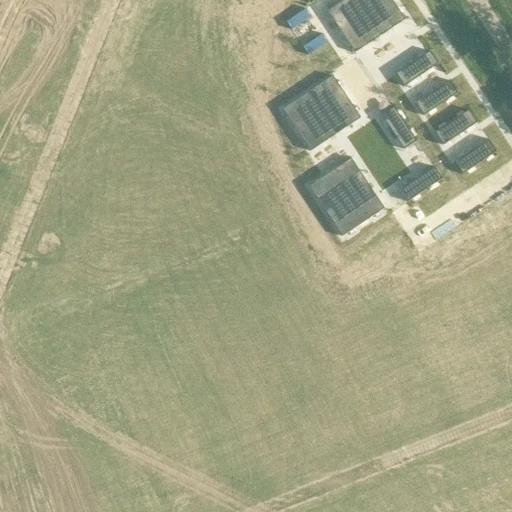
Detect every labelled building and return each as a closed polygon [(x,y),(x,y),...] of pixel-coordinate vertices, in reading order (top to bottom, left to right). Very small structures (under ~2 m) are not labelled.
[(391,0),(344,0),(327,12),(355,54),(405,20),(391,0)] [(430,52),(396,75),(404,87),(438,65),(430,52)] [(332,77),(283,110),(311,152),(361,119),(332,77)] [(449,81),(415,104),(423,116),(457,94),(449,81)] [(394,108),(381,116),(404,150),(416,142),(394,108)] [(469,110),(435,133),(443,146),(477,123),(469,110)] [(488,140),(454,162),(463,175),(496,152),(488,140)] [(351,159),(309,187),(342,237),(384,209),(351,159)] [(433,167),(399,190),(408,203),(442,180),(433,167)] [(0,342),(46,342),(44,247),(0,246),(0,342)] [(129,387),(166,386),(166,362),(180,362),(180,346),(150,346),(150,362),(128,363),(129,387)] [(166,386),(129,387),(130,412),(154,410),(154,424),(185,423),(184,406),(167,407),(166,386)] [(157,453),(130,454),(130,478),(142,478),(143,483),(159,483),(159,477),(173,477),(173,453),(187,452),(187,437),(157,438),(157,453)] [(0,511),(55,511),(54,481),(0,483),(0,511)]
